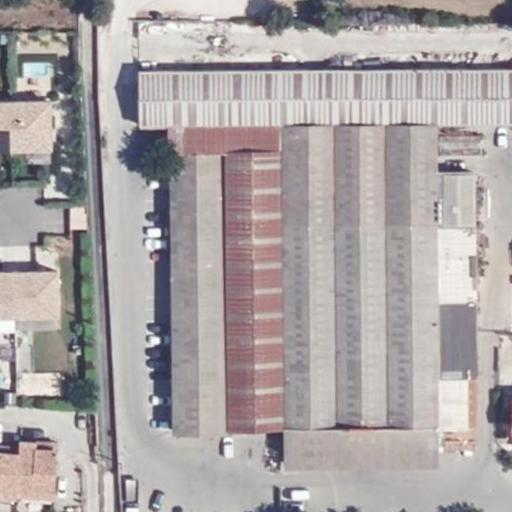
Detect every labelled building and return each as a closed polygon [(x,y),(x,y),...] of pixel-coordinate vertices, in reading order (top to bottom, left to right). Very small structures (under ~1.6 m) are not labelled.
[(51,91),(49,61),(23,63),(24,92),(51,91)] [(439,463),(438,426),(446,425),(448,448),(476,447),(475,425),(476,375),(474,375),(474,174),(437,175),(437,124),(511,122),(511,69),(139,72),(141,125),(170,125),(174,431),(285,428),(285,466),(439,463)] [(53,102),(0,100),(0,162),(52,162),(53,102)] [(63,271),(0,269),(0,324),(62,325),(63,271)] [(55,494),(59,443),(20,440),(19,452),(3,451),(3,457),(0,456),(0,495),(18,497),(18,491),(55,494)] [(55,499),(55,494),(18,491),(18,497),(55,499)]
